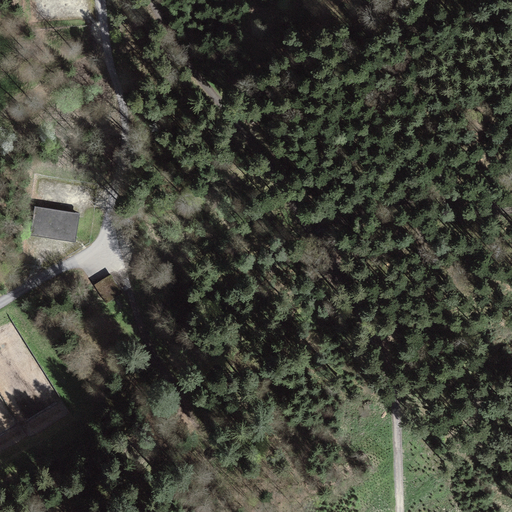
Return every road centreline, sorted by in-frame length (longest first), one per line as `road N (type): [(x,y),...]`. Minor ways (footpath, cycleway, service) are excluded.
road 1 (track): [(397,511),(385,412),(355,308),(158,0)]
road 2 (track): [(110,214),(127,124),(102,0)]
road 3 (unclassified): [(0,304),(92,250),(110,214)]
